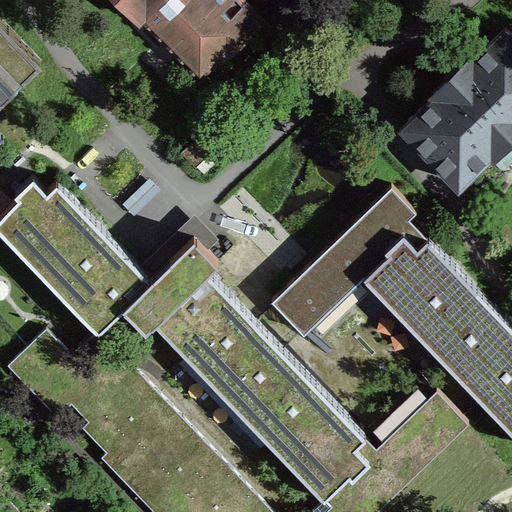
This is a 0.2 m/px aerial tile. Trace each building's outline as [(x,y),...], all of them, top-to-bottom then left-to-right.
[(122,0),(140,18),(141,16),(200,76),(214,62),(203,50),(238,17),(221,0),(122,0)] [(0,98),(42,59),(0,15),(0,98)] [(474,57),(471,54),(433,91),(435,93),(404,124),(459,181),(462,178),(462,179),(470,180),(478,172),(478,164),(477,163),(491,151),(493,153),(511,136),(511,134),(511,32),(505,26),(474,57)] [(156,269),(150,274),(58,178),(57,177),(47,187),(33,172),(15,189),(18,193),(0,209),(0,223),(97,325),(98,325),(100,348),(84,364),(46,325),(8,362),(57,414),(71,400),(88,418),(82,424),(107,449),(101,454),(157,511),(277,511),(134,362),(129,367),(117,355),(111,335),(134,313),(146,326),(155,318),(331,500),(324,507),(329,511),(370,511),(469,418),(437,384),(376,442),(208,267),(218,257),(194,232),(167,258),(162,253),(156,259),(151,263),(156,269)] [(304,330),(364,272),(365,273),(511,425),(511,320),(409,214),(416,208),(391,182),(272,297),(304,330)]
